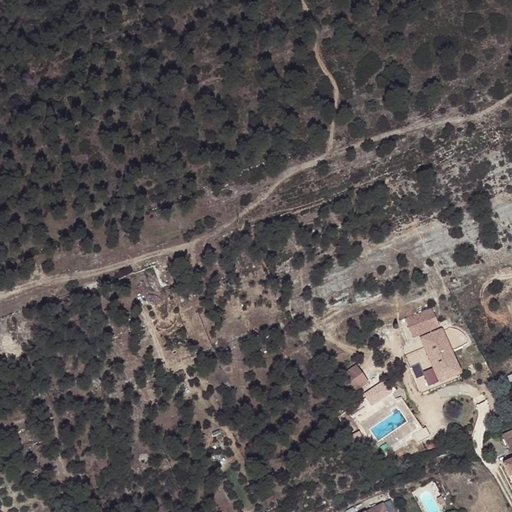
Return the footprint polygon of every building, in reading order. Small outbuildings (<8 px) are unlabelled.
[(430,309),(404,320),(412,339),(438,328),(430,309)] [(437,386),(460,377),(440,330),(417,340),(437,386)] [(355,366),(337,378),(349,396),(367,384),(355,366)] [(366,392),(371,400),(394,385),(389,377),(366,392)] [(350,437),(355,446),(360,443),(355,434),(350,437)] [(504,449),(495,436),(485,444),(495,456),(504,449)] [(441,498),(437,501),(440,508),(445,505),(441,498)]
